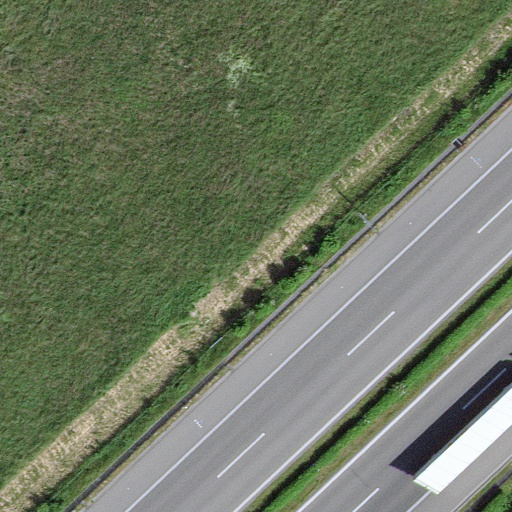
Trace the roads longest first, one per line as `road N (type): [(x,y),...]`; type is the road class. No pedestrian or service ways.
road 1 (motorway): [(511,200),(180,511)]
road 2 (motorway): [(354,511),(511,363)]
